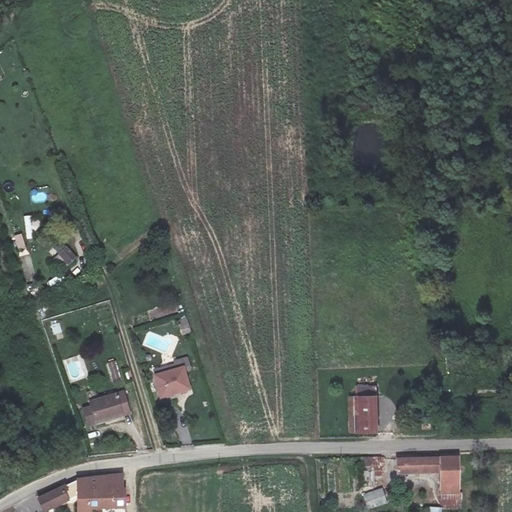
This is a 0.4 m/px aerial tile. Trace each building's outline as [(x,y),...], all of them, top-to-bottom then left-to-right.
[(54,259),(64,269),(76,257),(66,247),(54,259)] [(51,326),(55,335),(62,332),(59,323),(51,326)] [(179,325),(182,335),(190,331),(187,323),(179,325)] [(107,364),(111,380),(120,377),(115,361),(107,364)] [(182,367),(154,376),(160,398),(189,389),(182,367)] [(356,375),(356,396),(377,396),(375,374),(356,375)] [(89,402),(96,425),(130,413),(123,391),(89,402)] [(349,432),(357,432),(356,396),(348,396),(349,432)] [(356,396),(357,432),(378,431),(377,396),(356,396)] [(428,405),(411,406),(412,420),(429,419),(428,405)] [(457,456),(397,457),(398,474),(440,472),(440,494),(458,494),(457,456)] [(382,475),(382,458),(360,458),(361,485),(363,485),(363,489),(373,489),(374,485),(375,484),(375,475),(382,475)] [(100,508),(86,474),(78,479),(38,497),(43,511),(78,497),(78,511),(77,511),(91,511),(92,509),(100,508)] [(118,475),(86,474),(100,508),(124,507),(122,487),(119,487),(118,475)] [(381,488),(362,494),(368,509),(387,502),(381,488)] [(458,508),(458,494),(440,494),(440,505),(442,505),(442,508),(458,508)]
